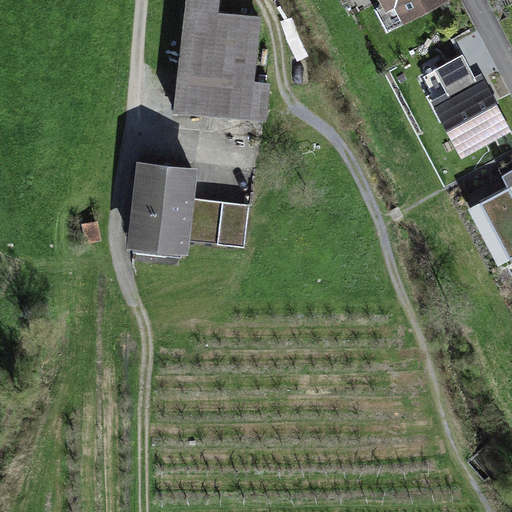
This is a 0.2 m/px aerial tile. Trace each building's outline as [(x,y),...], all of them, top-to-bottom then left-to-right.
[(211,0),(188,0),(176,107),(267,117),(272,77),(250,74),(258,11),(211,6),(211,0)] [(445,0),(380,0),(393,28),(448,6),(445,0)] [(445,86),(426,95),(460,155),(511,129),(480,67),(472,72),(463,52),(436,66),(445,86)] [(199,158),(138,151),(129,239),(190,246),(199,158)] [(511,190),(476,209),(509,268),(511,265),(511,163),(500,170),(511,190)] [(239,200),(243,168),(212,165),(210,180),(197,178),(194,208),(201,209),(198,236),(216,238),(221,198),(239,200)] [(246,247),(251,203),(224,200),(219,244),(246,247)]
